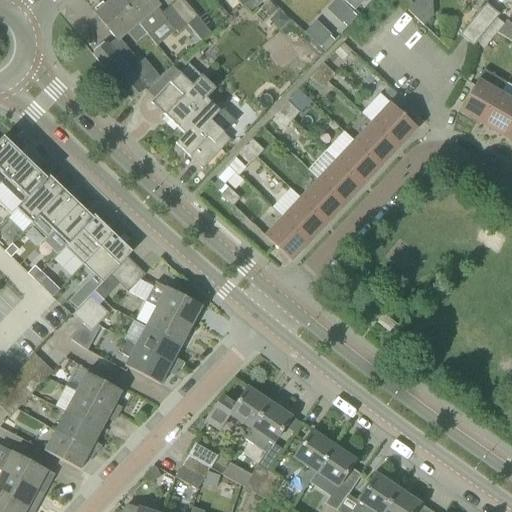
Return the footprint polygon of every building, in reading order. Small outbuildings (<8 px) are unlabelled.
[(146,36),(117,0),(112,0),(95,15),(117,42),(127,33),(136,44),(146,36)] [(117,0),(146,36),(146,35),(148,37),(166,22),(176,34),(186,25),(170,6),(161,13),(157,9),(158,8),(152,0),(117,0)] [(181,0),(176,0),(170,6),(186,25),(196,17),(181,0)] [(236,0),(242,8),(253,0),(236,0)] [(364,2),(362,0),(341,0),(354,11),(364,2)] [(430,4),(424,0),(416,0),(407,12),(422,25),(430,16),(430,4)] [(485,5),(472,21),(493,38),(496,34),(511,44),(511,25),(507,21),(503,26),(496,19),(498,16),(485,5)] [(280,32),(290,21),(279,11),(269,22),(280,32)] [(459,36),(460,36),(472,47),(475,44),(482,51),(493,38),(472,21),(459,36)] [(331,36),(315,23),(305,34),(325,53),(335,42),(330,37),(331,36)] [(131,102),(144,91),(114,54),(115,53),(106,43),(93,55),(92,56),(131,102)] [(159,78),(144,60),(139,64),(137,61),(124,45),(115,53),(114,54),(144,91),(159,78)] [(315,72),(327,83),(334,76),(322,65),(315,72)] [(315,72),(308,79),(320,90),(327,83),(315,72)] [(192,87),(179,74),(164,89),(151,104),(178,129),(207,100),(216,90),(201,77),(192,87)] [(459,113),(482,126),(501,94),(478,80),(459,113)] [(511,98),(511,87),(505,84),(500,92),(511,98)] [(393,101),(399,95),(390,88),(385,94),(393,101)] [(482,126),(505,139),(511,126),(511,100),(501,94),(482,126)] [(202,170),(216,156),(230,141),(211,122),(220,112),(207,100),(178,129),(184,135),(175,144),(202,170)] [(280,109),(291,121),(298,113),(286,102),(280,109)] [(399,148),(416,129),(390,104),(378,117),(370,110),(364,117),(371,124),(372,123),(399,148)] [(280,109),(272,117),(284,128),(291,121),(280,109)] [(372,123),(371,124),(354,143),(381,167),(399,148),(372,123)] [(46,180),(25,160),(3,139),(0,141),(0,206),(12,217),(17,212),(16,211),(19,208),(46,180)] [(244,148),(256,158),(262,151),(251,140),(244,148)] [(363,187),(381,167),(354,143),(336,162),(363,187)] [(256,158),(244,148),(236,155),(248,166),(256,158)] [(345,206),(363,187),(336,162),(318,181),(345,206)] [(228,167),(217,179),(224,186),(235,174),(228,167)] [(63,192),(66,189),(50,174),(48,177),(48,178),(46,180),(19,208),(34,222),(63,192)] [(211,186),(221,196),(227,189),(224,186),(217,179),(211,186)] [(327,225),(345,206),(318,181),(300,200),(327,225)] [(233,207),(240,199),(228,188),(227,189),(221,196),(220,196),(233,207)] [(53,233),(78,206),(63,192),(34,222),(31,225),(46,240),(53,233)] [(309,244),(327,225),(300,200),(282,219),(309,244)] [(66,245),(92,219),(78,206),(53,233),(66,245)] [(83,266),(112,235),(93,217),(92,219),(66,245),(64,248),(83,266)] [(309,244),(282,219),(264,238),(291,263),(309,244)] [(131,254),(112,235),(83,266),(102,284),(110,276),(127,258),(131,254)] [(12,245),(4,253),(10,259),(18,251),(12,245)] [(136,266),(127,258),(110,276),(119,285),(136,266)] [(145,275),(136,266),(119,285),(128,293),(145,275)] [(33,281),(41,273),(34,267),(27,275),(33,281)] [(47,279),(41,273),(33,281),(39,287),(47,279)] [(156,308),(193,328),(197,321),(195,320),(202,307),(156,283),(145,303),(156,308)] [(107,298),(98,289),(94,293),(104,302),(107,298)] [(86,301),(77,293),(69,302),(77,310),(86,301)] [(73,316),(82,324),(100,306),(91,296),(73,316)] [(109,314),(100,306),(82,324),(91,333),(109,314)] [(146,328),(181,347),(187,335),(189,336),(193,328),(156,308),(146,328)] [(401,330),(388,319),(383,315),(376,322),(395,338),(401,330)] [(181,347),(146,328),(135,347),(177,369),(181,362),(174,358),(181,347)] [(125,367),(160,386),(167,373),(173,376),(177,369),(135,347),(127,343),(121,354),(129,359),(125,367)] [(23,386),(26,383),(44,364),(35,355),(14,377),(23,386)] [(35,391),(53,372),(44,364),(26,383),(35,391)] [(121,408),(115,405),(121,393),(86,374),(76,394),(117,416),(121,408)] [(0,406),(2,408),(19,390),(23,386),(14,377),(0,392),(0,406)] [(229,416),(250,430),(251,431),(269,403),(247,389),(235,406),(222,397),(205,422),(219,431),(229,416)] [(28,399),(19,390),(2,408),(11,417),(28,399)] [(113,423),(117,416),(76,394),(66,413),(100,432),(107,420),(113,423)] [(265,454),(272,445),(291,418),(269,403),(251,431),(250,430),(243,440),(265,454)] [(94,443),(100,432),(66,413),(55,433),(92,452),(97,455),(101,447),(94,443)] [(302,495),(316,474),(315,474),(333,446),(325,440),(328,436),(316,428),(313,433),(312,432),(293,459),(303,466),(289,486),(302,495)] [(55,433),(45,452),(80,471),(86,459),(88,460),(92,452),(55,433)] [(188,455),(210,468),(216,456),(195,444),(188,455)] [(2,473),(43,495),(54,475),(13,453),(0,446),(0,472),(2,473)] [(355,475),(349,471),(355,461),(333,446),(315,474),(316,474),(336,487),(335,489),(342,494),(355,475)] [(182,467),(203,479),(210,468),(188,455),(182,467)] [(220,474),(244,485),(249,474),(226,462),(220,474)] [(244,488),(256,495),(268,473),(257,466),(244,488)] [(175,478),(192,488),(197,491),(203,479),(182,467),(175,478)] [(2,473),(0,477),(0,496),(27,511),(31,511),(37,502),(39,503),(43,495),(2,473)] [(207,473),(203,486),(214,490),(219,477),(207,473)] [(268,473),(256,495),(268,502),(280,480),(268,473)] [(347,496),(336,511),(337,511),(383,511),(398,490),(389,485),(390,480),(381,473),(377,476),(376,475),(358,503),(347,496)] [(414,511),(420,505),(419,504),(398,490),(383,511),(414,511)] [(27,511),(0,496),(0,511),(27,511)]
